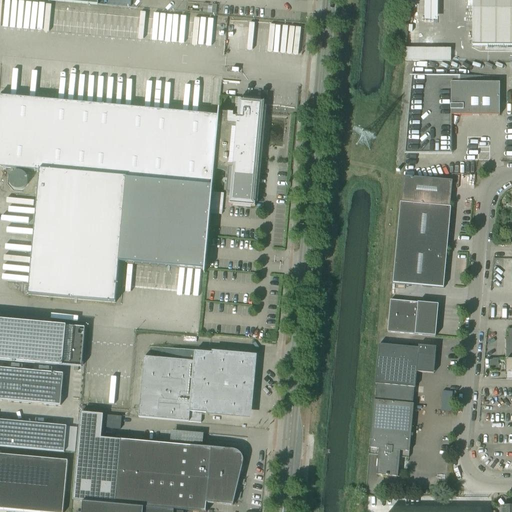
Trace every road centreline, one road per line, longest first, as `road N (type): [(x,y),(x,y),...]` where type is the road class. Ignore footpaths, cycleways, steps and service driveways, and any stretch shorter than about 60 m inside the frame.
road 1 (tertiary): [(284,481),(327,0)]
road 2 (unclassified): [(511,487),(477,482),(460,453),(483,193),(511,173)]
